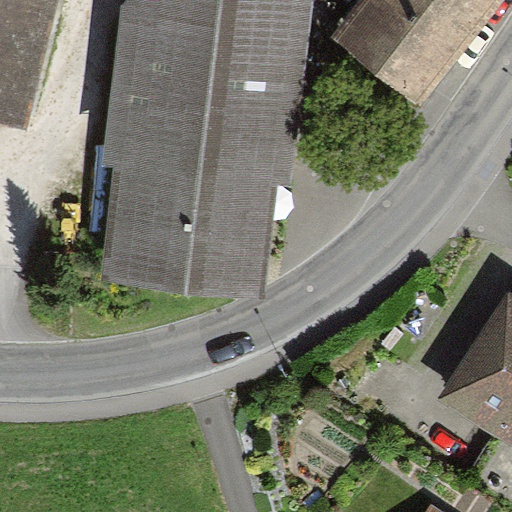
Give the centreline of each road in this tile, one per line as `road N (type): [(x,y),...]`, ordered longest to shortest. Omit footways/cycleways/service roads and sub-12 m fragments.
road 1 (tertiary): [(190,355),(294,310),(381,238),(422,182)]
road 2 (track): [(100,0),(0,272)]
road 3 (tertiary): [(0,373),(67,377),(190,355)]
road 4 (residential): [(190,355),(191,401),(226,511)]
road 5 (tertiary): [(422,182),(511,58)]
